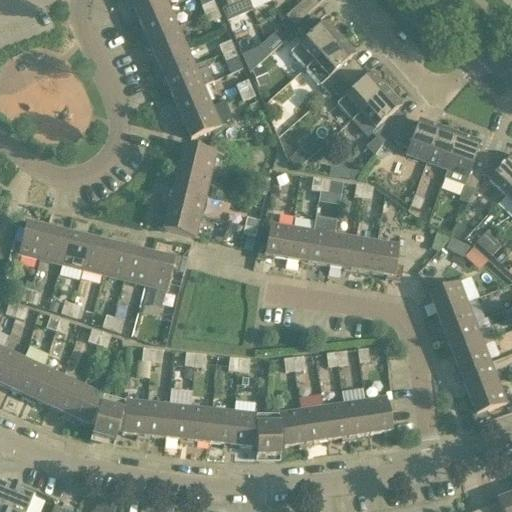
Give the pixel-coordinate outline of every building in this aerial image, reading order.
[(138,22),(168,9),(164,0),(123,0),(129,11),(132,9),(138,22)] [(252,14),(247,1),(246,0),(221,0),(226,10),(222,11),(228,24),(252,14)] [(305,0),(292,11),(301,21),(318,6),(312,0),(305,0)] [(204,17),(216,12),(212,4),(201,9),(204,17)] [(168,9),(138,22),(143,35),(140,37),(143,44),(177,29),(168,9)] [(301,21),(292,11),(285,18),(293,28),(301,21)] [(216,12),(204,17),(208,24),(219,19),(216,12)] [(289,55),(304,72),(340,39),(325,23),(321,27),(312,17),(296,32),(304,42),(289,55)] [(177,29),(143,44),(146,51),(149,49),(155,62),(186,49),(177,29)] [(265,43),(274,52),(281,46),(273,36),(265,43)] [(304,72),(319,88),(334,75),(342,84),(359,69),(351,60),(355,56),(340,39),(304,72)] [(274,52),(265,43),(257,50),(266,59),(274,52)] [(221,57),(233,51),(230,44),(218,49),(221,57)] [(194,68),(186,49),(155,62),(161,75),(157,76),(160,83),(206,63),(194,68)] [(233,51),(221,57),(230,77),(242,72),(233,51)] [(209,70),(206,63),(160,83),(163,90),(167,89),(172,101),(212,84),(206,71),(209,70)] [(269,84),(263,69),(251,74),(258,90),(269,84)] [(359,69),(342,84),(332,93),(340,102),(345,98),(347,101),(338,109),(350,123),(359,115),(386,91),(371,74),(367,78),(359,69)] [(238,96),(250,91),(247,83),(234,88),(238,96)] [(212,84),(172,101),(178,114),(174,116),(177,123),(211,108),(203,89),(212,85),(212,84)] [(250,91),(238,96),(242,105),(254,100),(250,91)] [(388,136),(404,119),(396,112),(401,108),(386,91),(359,115),(374,131),(379,126),(388,136)] [(211,108),(177,123),(180,130),(184,128),(190,142),(220,129),(211,108)] [(426,164),(438,131),(417,123),(415,129),(412,128),(412,129),(404,119),(388,136),(396,145),(408,149),(405,157),(426,164)] [(446,172),(459,138),(438,131),(426,164),(446,172)] [(459,138),(446,172),(443,181),(474,193),(480,177),(489,156),(477,152),(479,146),(459,138)] [(174,167),(210,176),(216,154),(183,146),(180,161),(176,160),(174,167)] [(297,171),(305,164),(295,155),(288,162),(297,171)] [(504,198),(511,189),(511,157),(508,162),(502,156),(499,160),(489,156),(480,177),(490,180),(488,183),(504,198)] [(210,176),(174,167),(172,175),(176,176),(173,189),(205,197),(210,176)] [(360,174),(341,170),(339,179),(359,182),(360,174)] [(275,179),(278,188),(287,184),(284,176),(275,179)] [(254,187),(267,190),(269,181),(257,178),(254,187)] [(319,194),(321,182),(313,180),(311,193),(319,194)] [(321,182),(319,194),(340,198),(342,185),(321,182)] [(342,185),(340,198),(361,202),(363,189),(342,185)] [(267,190),(254,187),(252,196),(264,199),(267,190)] [(205,197),(173,189),(170,203),(166,202),(164,209),(200,218),(205,197)] [(363,189),(361,202),(370,203),(372,191),(363,189)] [(414,198),(410,210),(413,212),(419,214),(424,201),(414,198)] [(200,218),(164,209),(162,217),(166,218),(162,232),(195,240),(200,218)] [(244,229),(256,232),(259,223),(246,220),(244,229)] [(39,263),(48,226),(40,225),(40,228),(25,225),(17,257),(39,263)] [(48,226),(39,263),(60,268),(68,235),(54,232),(55,228),(48,226)] [(251,254),(256,232),(244,229),(244,230),(228,226),(225,238),(235,241),(242,238),(242,237),(247,238),(243,252),(251,254)] [(286,262),(291,229),(269,226),(265,247),(258,246),(256,261),(271,264),(272,260),(286,262)] [(457,226),(452,236),(459,239),(464,229),(457,226)] [(291,229),(286,262),(299,264),(299,268),(306,269),(312,233),(291,229)] [(312,233),(306,269),(314,271),(315,267),(328,269),(334,236),(312,233)] [(68,235),(60,268),(81,273),(90,237),(82,235),(81,239),(68,235)] [(452,239),(437,235),(431,252),(438,255),(452,239)] [(483,252),(492,242),(484,235),(476,244),(483,252)] [(334,236),(328,269),(342,271),(341,275),(349,276),(355,240),(334,236)] [(90,237),(81,273),(102,278),(110,246),(96,242),(97,238),(90,237)] [(371,276),(376,243),(355,240),(349,276),(356,278),(357,274),(371,276)] [(445,251),(453,256),(462,260),(468,250),(451,240),(445,251)] [(492,242),(483,252),(491,259),(499,249),(492,242)] [(376,243),(371,276),(385,278),(384,282),(399,284),(402,269),(395,268),(399,247),(376,243)] [(110,246),(102,278),(123,283),(132,247),(124,245),(123,249),(110,246)] [(132,247),(123,283),(144,288),(152,256),(138,253),(139,249),(132,247)] [(152,256),(144,288),(166,294),(171,273),(178,274),(181,259),(166,255),(165,259),(152,256)] [(435,316),(466,304),(458,283),(438,291),(436,284),(421,290),(427,305),(430,303),(435,316)] [(28,306),(32,295),(23,292),(20,303),(28,306)] [(32,295),(28,306),(37,309),(41,298),(32,295)] [(466,304),(435,316),(440,329),(437,331),(439,338),(474,324),(466,304)] [(58,307),(51,305),(48,312),(55,315),(58,307)] [(69,319),(73,308),(64,305),(61,317),(69,319)] [(14,320),(18,309),(8,306),(5,317),(14,320)] [(73,308),(69,319),(78,322),(82,311),(73,308)] [(18,309),(14,320),(24,323),(27,311),(18,309)] [(110,333),(114,321),(105,318),(101,330),(110,333)] [(55,335),(59,322),(50,319),(46,332),(55,335)] [(114,321),(110,333),(118,335),(122,323),(114,321)] [(59,322),(55,335),(65,338),(69,325),(59,322)] [(474,324),(439,338),(442,345),(446,343),(451,357),(482,344),(474,324)] [(97,349),(101,336),(91,333),(87,346),(97,349)] [(101,336),(97,349),(106,352),(110,339),(101,336)] [(482,344),(451,357),(456,370),(452,371),(455,378),(490,365),(482,344)] [(4,351),(0,359),(0,387),(9,392),(23,360),(4,351)] [(151,364),(152,352),(142,351),(141,363),(151,364)] [(152,352),(151,364),(161,365),(162,353),(152,352)] [(358,365),(368,364),(367,352),(357,353),(358,365)] [(335,356),(336,368),(347,367),(345,354),(335,356)] [(194,369),(195,357),(185,356),(184,368),(194,369)] [(336,368),(335,356),(326,357),(327,369),(336,368)] [(195,357),(194,369),(203,370),(205,358),(195,357)] [(20,401),(27,404),(43,369),(23,360),(9,392),(22,397),(20,401)] [(237,374),(238,362),(229,360),(227,372),(237,374)] [(292,361),(294,373),(304,372),(302,360),(292,361)] [(294,373),(292,361),(283,362),(284,374),(294,373)] [(238,362),(237,374),(247,375),(249,363),(238,362)] [(252,372),(259,373),(260,365),(253,364),(252,372)] [(490,365),(455,378),(458,385),(462,384),(467,397),(498,385),(490,365)] [(43,369),(27,404),(34,407),(35,404),(48,410),(63,378),(56,375),(43,369)] [(63,378),(48,410),(61,416),(60,419),(66,422),(83,387),(63,378)] [(498,385),(467,397),(472,410),(468,411),(474,426),(488,420),(486,414),(506,406),(498,385)] [(83,387),(66,422),(73,425),(75,422),(89,428),(89,427),(93,428),(99,404),(103,396),(83,387)] [(317,407),(317,397),(298,398),(299,408),(317,407)] [(363,403),(369,437),(382,435),(383,439),(393,437),(391,425),(390,425),(386,399),(363,403)] [(123,411),(117,435),(121,436),(121,437),(135,438),(135,442),(142,443),(147,404),(124,402),(123,411)] [(342,406),(348,444),(355,443),(355,439),(369,437),(363,403),(342,406)] [(99,404),(93,428),(91,438),(114,444),(116,434),(117,435),(123,411),(99,404)] [(147,404),(142,443),(150,444),(150,440),(164,441),(168,407),(147,404)] [(321,409),(326,443),(340,441),(340,445),(348,444),(342,406),(321,409)] [(168,407),(164,441),(178,443),(178,447),(185,448),(190,409),(168,407)] [(190,409),(185,448),(193,448),(193,444),(208,446),(211,411),(190,409)] [(299,412),(305,450),(313,449),(312,445),(326,443),(321,409),(299,412)] [(211,411),(208,446),(222,447),(221,451),(229,452),(233,413),(211,411)] [(279,424),(279,449),(282,449),(282,450),(297,448),(298,452),(305,450),(299,412),(277,415),(279,424)] [(233,413),(229,452),(237,453),(237,449),(252,450),(252,449),(255,449),(254,425),(255,416),(233,413)] [(279,449),(279,424),(254,425),(255,449),(255,459),(279,459),(279,449)] [(0,509),(6,511),(27,511),(33,498),(20,492),(22,488),(12,484),(8,492),(0,488),(0,509)] [(511,511),(511,495),(496,502),(497,505),(479,511),(511,511)] [(103,511),(105,505),(95,503),(93,511),(103,511)]
